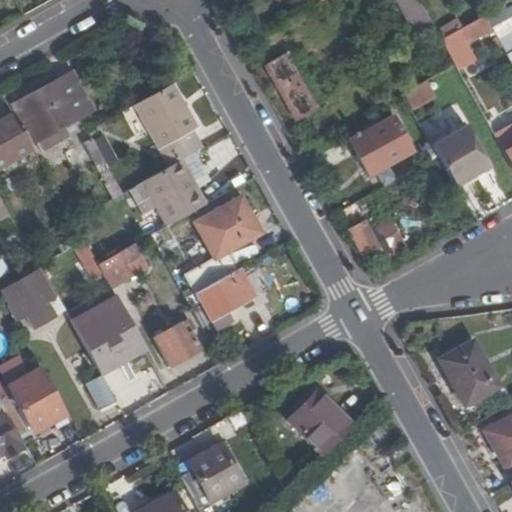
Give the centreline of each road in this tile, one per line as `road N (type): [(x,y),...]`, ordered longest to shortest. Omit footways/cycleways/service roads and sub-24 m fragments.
road 1 (residential): [(354,312),(2,511)]
road 2 (residential): [(181,0),(354,312)]
road 3 (residential): [(354,312),(466,511)]
